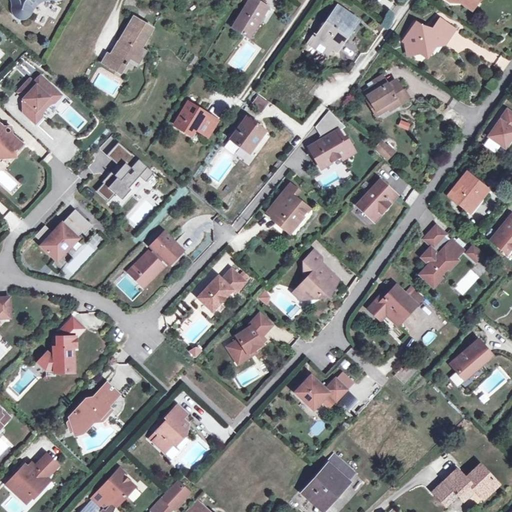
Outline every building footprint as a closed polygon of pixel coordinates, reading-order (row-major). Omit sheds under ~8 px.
[(11,0),(12,1),(14,12),(15,15),(17,17),(18,17),(18,18),(19,18),(20,18),(21,18),(23,18),(26,17),(27,16),(35,6),(40,2),(45,0),(11,0)] [(232,29),(248,37),(257,22),(258,22),(268,8),(254,0),(249,0),(247,4),(232,29)] [(472,9),(477,1),(476,0),(472,0),(468,6),(472,9)] [(343,33),(346,36),(357,21),(337,7),(317,37),(315,36),(309,45),(326,57),(332,48),(343,33)] [(391,27),(394,13),(386,12),(384,25),(391,27)] [(133,18),(111,56),(114,57),(108,67),(119,73),(126,61),(130,55),(138,60),(143,52),(140,49),(151,29),(133,18)] [(425,46),(431,50),(437,41),(442,44),(453,30),(439,20),(432,30),(426,32),(422,29),(421,27),(416,24),(403,42),(420,53),(425,46)] [(343,33),(332,48),(339,52),(350,38),(346,36),(343,33)] [(425,58),(431,50),(425,46),(420,53),(425,58)] [(101,62),(108,67),(114,57),(111,56),(107,53),(101,62)] [(130,55),(126,61),(135,66),(138,60),(130,55)] [(368,95),(387,84),(382,75),(370,83),(372,87),(366,92),(368,95)] [(17,93),(24,100),(30,105),(23,113),(35,124),(38,126),(44,119),(42,117),(43,111),(50,105),(55,103),(62,96),(40,76),(34,83),(30,80),(17,93)] [(387,84),(368,95),(370,99),(377,111),(387,105),(390,109),(391,111),(408,101),(398,84),(390,88),(388,85),(387,84)] [(257,97),(252,103),(262,111),(267,105),(257,97)] [(377,111),(370,99),(367,100),(377,117),(390,109),(387,105),(377,111)] [(262,111),(252,103),(250,106),(260,113),(262,111)] [(203,135),(212,121),(203,116),(205,113),(188,104),(175,126),(191,136),(195,130),(203,135)] [(511,113),(508,111),(489,137),(506,149),(511,140),(511,113)] [(344,128),(330,112),(315,127),(321,137),(318,138),(321,142),(338,131),(344,128)] [(230,140),(248,154),(265,132),(247,118),(230,140)] [(212,121),(203,135),(208,137),(218,122),(213,119),(212,121)] [(400,120),(398,127),(409,131),(411,125),(400,120)] [(4,126),(2,127),(12,135),(12,134),(12,132),(12,131),(10,128),(8,127),(6,126),(4,126)] [(0,129),(0,152),(3,155),(12,155),(15,152),(16,153),(19,150),(17,149),(21,144),(2,127),(0,129)] [(321,142),(310,148),(321,167),(341,156),(342,159),(354,152),(345,138),(343,140),(338,131),(321,142)] [(375,150),(386,162),(396,153),(384,141),(375,150)] [(154,174),(119,143),(107,156),(118,165),(121,168),(115,176),(112,172),(102,183),(104,184),(97,192),(108,202),(115,194),(122,200),(131,190),(129,188),(139,177),(146,183),(154,174)] [(17,176),(22,168),(13,163),(8,171),(17,176)] [(118,165),(112,172),(115,176),(121,168),(118,165)] [(478,196),(481,198),(488,190),(467,173),(449,196),(466,211),(478,196)] [(370,191),(356,206),(371,219),(378,212),(380,214),(396,197),(381,183),(372,193),(370,191)] [(290,185),(277,202),(283,206),(273,218),(288,231),(299,217),(301,218),(308,209),(292,196),(296,190),(290,185)] [(469,214),(481,198),(478,196),(466,211),(469,214)] [(277,202),(267,214),(273,218),(283,206),(277,202)] [(86,241),(95,231),(74,211),(67,218),(68,219),(44,245),(43,246),(54,256),(60,249),(63,252),(76,239),(74,237),(78,234),(86,241)] [(378,212),(371,219),(373,222),(380,214),(378,212)] [(511,218),(502,226),(490,240),(506,254),(511,246),(511,218)] [(35,236),(44,245),(54,234),(45,225),(35,236)] [(461,250),(436,227),(424,240),(433,248),(431,250),(431,249),(422,259),(429,265),(420,275),(430,285),(454,259),(461,250)] [(173,260),(182,251),(165,233),(151,247),(154,249),(150,253),(149,252),(133,268),(138,274),(141,277),(141,276),(145,281),(161,264),(160,263),(164,259),(168,255),(173,260)] [(482,255),(472,246),(465,254),(475,263),(482,255)] [(308,277),(296,290),(302,296),(305,292),(312,298),(318,298),(321,295),(322,296),(332,286),(336,285),(335,282),(338,279),(329,271),(324,271),(323,273),(321,272),(321,257),(314,250),(303,262),(303,273),(308,277)] [(173,260),(168,255),(164,259),(169,264),(173,260)] [(454,259),(430,285),(433,287),(456,261),(454,259)] [(164,267),(161,264),(145,281),(141,276),(141,277),(138,274),(133,268),(129,272),(145,288),(164,267)] [(218,276),(198,298),(212,312),(232,290),(235,293),(245,282),(231,269),(222,280),(218,276)] [(402,320),(416,305),(404,295),(396,287),(384,298),(381,296),(368,310),(380,321),(386,314),(387,313),(394,313),(402,320)] [(410,289),(404,295),(416,305),(421,299),(410,289)] [(302,296),(296,290),(293,293),(299,299),(302,296)] [(263,292),(259,300),(267,304),(271,296),(263,292)] [(8,297),(0,296),(0,304),(9,304),(8,297)] [(0,304),(0,318),(9,317),(9,304),(0,304)] [(387,313),(386,314),(397,325),(402,320),(394,313),(387,313)] [(238,340),(227,347),(234,359),(246,352),(247,354),(253,350),(262,344),(259,340),(262,336),(272,326),(259,314),(249,325),(251,327),(236,336),(238,340)] [(386,314),(380,321),(392,331),(397,325),(386,314)] [(47,353),(38,362),(46,369),(54,369),(54,372),(68,373),(74,373),(74,360),(74,348),(77,348),(77,338),(75,337),(84,328),(72,318),(60,331),(61,333),(57,337),(57,347),(53,347),(53,356),(50,356),(47,353)] [(428,331),(422,343),(430,347),(436,335),(428,331)] [(476,341),(451,363),(456,368),(454,370),(460,376),(461,375),(463,377),(477,366),(478,368),(487,361),(485,359),(489,355),(483,345),(481,347),(476,341)] [(246,352),(234,359),(238,364),(249,357),(255,353),(253,350),(247,354),(246,352)] [(395,376),(405,384),(416,372),(405,363),(395,376)] [(325,390),(311,377),(295,393),(313,410),(323,399),(328,394),(336,401),(346,390),(335,380),(325,390)] [(109,395),(113,391),(105,384),(90,401),(91,401),(88,405),(84,401),(73,412),(75,414),(72,417),(68,418),(71,429),(78,427),(84,424),(90,425),(95,423),(99,419),(102,421),(110,411),(106,408),(114,399),(109,395)] [(331,406),(336,401),(328,394),(323,399),(331,406)] [(187,414),(177,405),(165,418),(167,420),(161,426),(155,432),(159,435),(152,441),(165,453),(173,444),(180,437),(185,435),(186,435),(188,424),(183,419),(187,414)] [(0,428),(10,418),(0,408),(0,410),(0,414),(2,415),(0,416),(0,424),(0,428)] [(78,427),(71,429),(73,435),(80,433),(84,428),(90,425),(84,424),(78,427)] [(180,437),(173,444),(175,446),(185,435),(180,437)] [(6,484),(23,501),(29,494),(32,497),(41,487),(40,485),(58,465),(46,454),(34,466),(31,463),(27,467),(25,464),(18,471),(6,484)] [(315,496),(326,506),(348,482),(347,481),(354,474),(334,455),(327,462),(328,463),(304,490),(312,498),(315,496)] [(435,494),(445,505),(458,494),(462,498),(473,488),(483,498),(499,484),(481,465),(466,479),(458,472),(435,494)] [(123,478),(125,475),(120,469),(117,472),(123,478)] [(123,478),(117,472),(92,499),(103,509),(100,511),(99,511),(113,511),(116,507),(134,487),(128,482),(129,481),(124,476),(123,478)] [(178,482),(162,498),(168,504),(174,509),(190,493),(178,482)] [(29,494),(23,501),(26,503),(32,497),(29,494)] [(324,509),(326,506),(315,496),(312,498),(324,509)] [(160,511),(168,504),(162,498),(153,508),(157,511),(160,511)] [(92,499),(80,511),(99,511),(100,511),(103,509),(92,499)]
